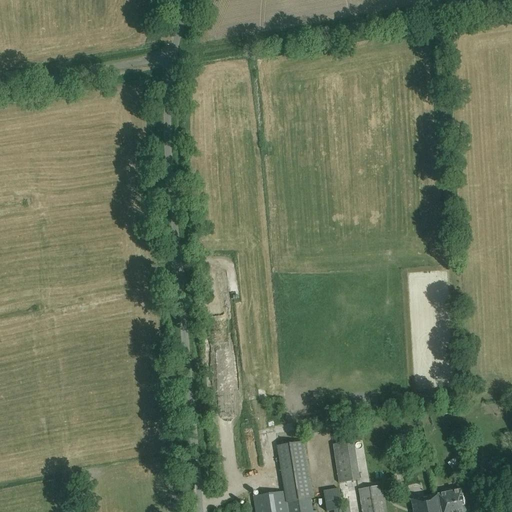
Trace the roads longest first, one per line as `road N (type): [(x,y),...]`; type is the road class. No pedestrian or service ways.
road 1 (unclassified): [(199,511),(172,227),(170,56)]
road 2 (unclassified): [(0,87),(170,56)]
